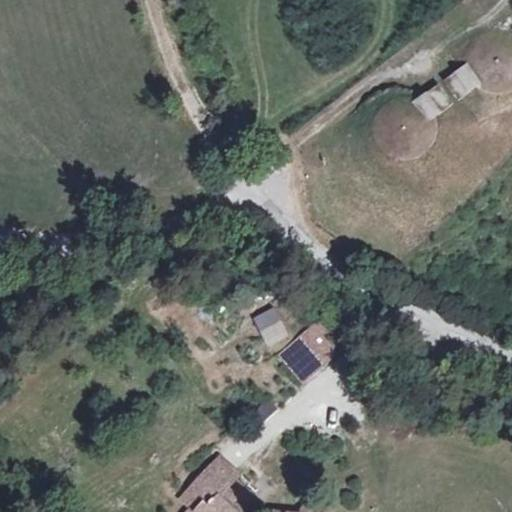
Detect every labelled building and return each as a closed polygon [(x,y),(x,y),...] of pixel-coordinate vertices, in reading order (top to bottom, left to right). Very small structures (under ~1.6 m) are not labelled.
[(478,36),(471,43),(468,49),(466,58),(465,65),(443,81),(458,102),(476,87),(482,92),(491,95),(501,96),(504,95),(507,95),(511,93),(511,32),(509,31),(493,30),(484,33),(478,36)] [(416,102),(410,101),(407,101),(403,101),(392,104),(387,108),(381,115),(376,126),(376,135),(379,144),(382,150),(388,156),(393,159),(402,162),(405,162),(408,163),(411,163),(420,160),(425,157),(430,153),(433,148),(437,139),(438,133),(437,124),(435,118),(452,106),(437,86),(416,102)] [(286,336),(272,309),(253,318),(267,346),(286,336)] [(321,321),(299,339),(322,367),(343,348),(321,321)] [(322,367),(299,339),(279,357),(302,385),(322,367)] [(237,477),(217,460),(181,499),(191,508),(187,511),(321,511),(305,510),(303,511),(241,511),(253,500),(233,482),(236,478),(237,477)]
